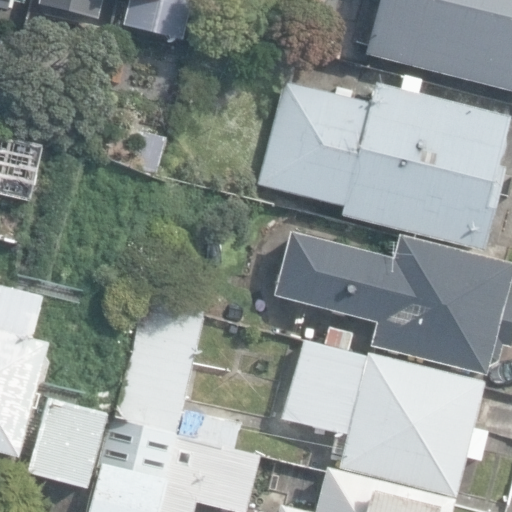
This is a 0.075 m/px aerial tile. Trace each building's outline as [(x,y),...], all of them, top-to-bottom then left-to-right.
[(0,0),(0,6),(8,8),(9,0),(14,0),(24,3),(24,0),(0,0)] [(103,0),(41,0),(40,4),(99,18),(103,0)] [(127,0),(121,24),(183,39),(193,0),(127,0)] [(511,0),(379,0),(366,53),(511,90),(511,0)] [(341,214),(483,251),(505,167),(495,164),(507,115),(421,93),(424,81),(402,76),(399,90),(377,85),(372,103),(282,80),(255,183),(343,205),(341,214)] [(161,181),(171,140),(136,132),(127,173),(161,181)] [(0,193),(30,200),(42,145),(0,135),(0,193)] [(371,344),(484,372),(487,363),(493,361),(498,346),(500,342),(510,345),(511,338),(511,264),(398,236),(393,258),(290,232),(274,295),(377,321),(371,344)] [(0,450),(18,455),(49,343),(31,338),(42,297),(0,285),(0,450)] [(182,408),(206,309),(143,294),(113,418),(176,434),(182,408)] [(347,340),(350,324),(325,319),(321,334),(347,340)] [(339,468),(455,496),(465,456),(481,460),(489,428),(475,425),(485,382),(304,338),(285,419),(336,432),(331,452),(342,455),(339,468)] [(24,465),(83,481),(104,407),(45,391),(24,465)] [(240,422),(182,408),(176,434),(234,447),(240,422)] [(157,511),(176,434),(113,418),(90,511),(157,511)] [(245,511),(260,454),(234,447),(176,434),(157,511),(209,511),(210,511),(214,511),(245,511)] [(278,511),(451,511),(455,500),(326,467),(314,511),(307,511),(280,505),(278,511)]
